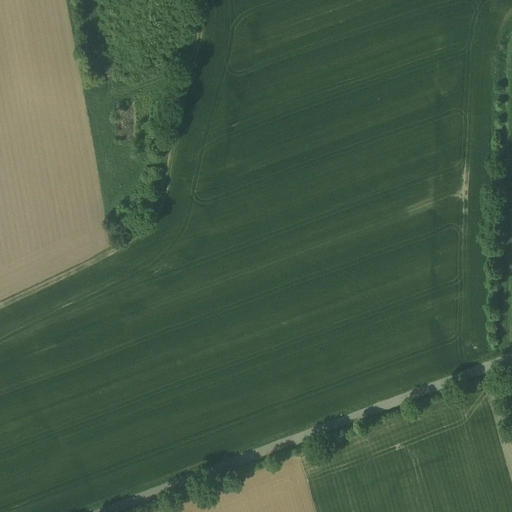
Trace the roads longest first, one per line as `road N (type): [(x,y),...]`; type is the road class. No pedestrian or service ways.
road 1 (unclassified): [(104,511),(511,357)]
road 2 (track): [(0,305),(111,251),(153,215),(199,0)]
